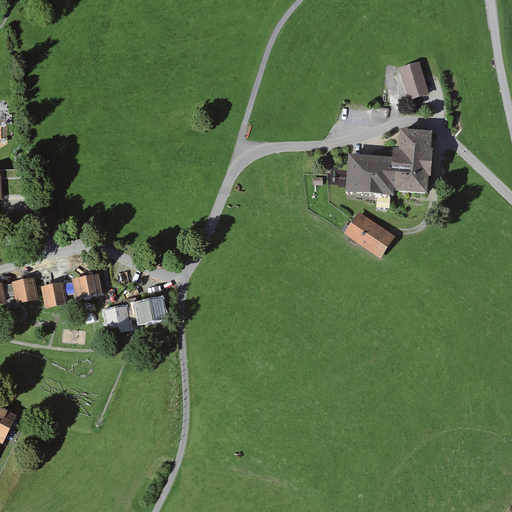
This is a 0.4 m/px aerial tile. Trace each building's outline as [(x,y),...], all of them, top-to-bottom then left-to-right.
[(423,64),(403,70),(412,102),(432,97),(423,64)] [(400,157),(350,154),(347,196),(399,199),(400,193),(430,195),(431,179),(437,179),(440,134),(401,131),(400,157)] [(27,179),(0,178),(0,200),(12,201),(27,200),(27,179)] [(313,178),(313,185),(322,186),(323,178),(313,178)] [(363,214),(348,235),(384,260),(399,239),(363,214)] [(155,255),(152,264),(162,267),(165,259),(155,255)] [(64,284),(44,288),(48,309),(66,305),(68,305),(67,298),(75,296),(76,301),(77,302),(107,296),(103,275),(76,280),(75,274),(63,276),(64,284)] [(35,278),(0,284),(0,308),(20,304),(40,300),(35,278)] [(128,307),(106,312),(112,337),(135,331),(171,323),(165,297),(139,303),(138,297),(126,299),(128,307)] [(0,456),(20,420),(0,409),(0,456)]
